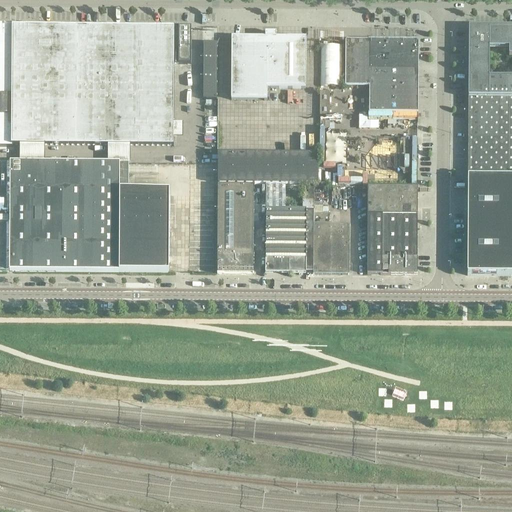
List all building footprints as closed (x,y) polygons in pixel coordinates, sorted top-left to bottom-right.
[(173,95),(173,64),(190,64),(191,28),(13,27),(13,25),(0,25),(0,145),(1,146),(1,147),(11,147),(11,145),(36,145),(173,146),(173,95)] [(511,28),(468,28),(467,179),(511,179),(511,28)] [(305,89),(305,41),(305,39),(298,39),(283,39),(259,39),(242,39),(231,39),(231,101),(267,101),(267,89),(305,89)] [(417,115),(418,43),(369,42),(349,42),(345,42),(345,88),(369,88),(369,114),(417,115)] [(216,100),(217,44),(217,43),(204,43),(204,100),(216,100)] [(361,115),(360,128),(378,129),(379,121),(365,120),(366,116),(361,115)] [(317,185),(317,157),(218,156),(218,185),(317,185)] [(414,181),(414,159),(365,159),(364,181),(414,181)] [(0,272),(119,273),(119,192),(119,164),(0,163),(0,272)] [(511,276),(511,179),(467,179),(467,276),(511,276)] [(253,275),(253,187),(217,187),(217,275),(253,275)] [(417,276),(417,216),(417,188),(367,188),(367,276),(417,276)] [(313,272),(313,215),(313,211),(265,211),(265,275),(305,275),(305,272),(313,272)] [(349,265),(349,225),(328,225),(328,215),(313,215),(313,272),(313,275),(349,276),(349,265)]
